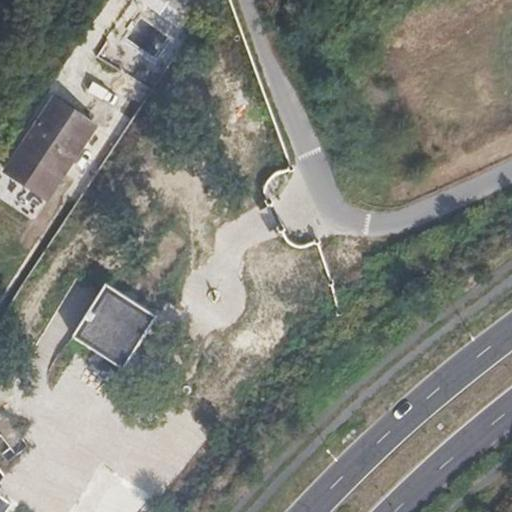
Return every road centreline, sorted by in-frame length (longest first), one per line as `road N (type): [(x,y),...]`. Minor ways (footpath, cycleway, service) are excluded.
road 1 (unknown): [(330,208),(273,227),(253,244),(145,428),(47,511)]
road 2 (unclassified): [(511,169),(392,224),(366,226),(330,208),(251,0)]
road 3 (secondary): [(511,330),(431,393),(309,511)]
road 4 (secondary): [(395,511),(511,409)]
